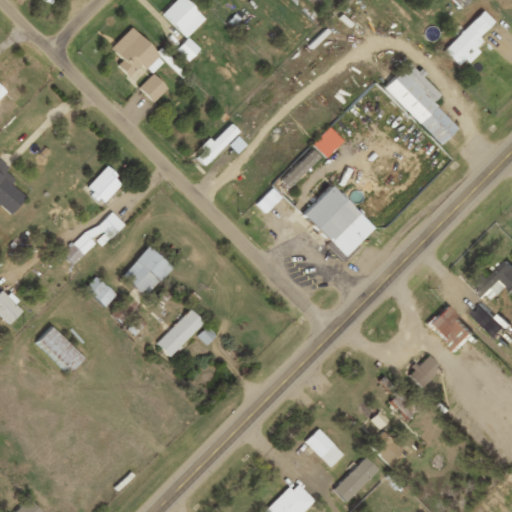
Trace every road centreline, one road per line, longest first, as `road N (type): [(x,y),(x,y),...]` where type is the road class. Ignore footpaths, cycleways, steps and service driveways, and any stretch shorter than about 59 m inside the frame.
road 1 (primary): [(156,511),(511,148)]
road 2 (residential): [(4,0),(335,329)]
